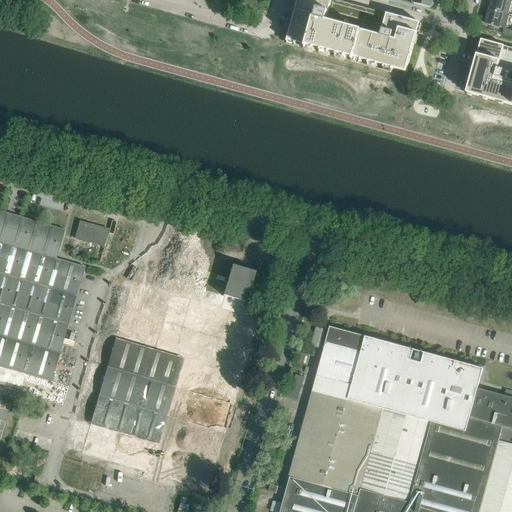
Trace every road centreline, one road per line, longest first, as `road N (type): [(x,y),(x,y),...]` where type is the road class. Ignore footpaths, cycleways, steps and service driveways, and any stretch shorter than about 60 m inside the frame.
road 1 (tertiary): [(314,234),(0,149)]
road 2 (tertiary): [(234,511),(314,234)]
road 3 (unclassified): [(511,288),(314,234)]
